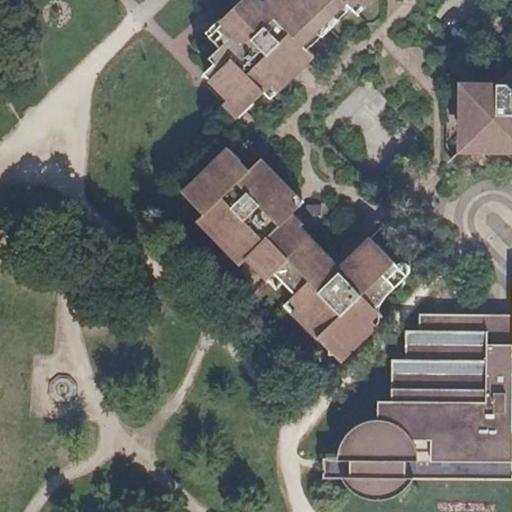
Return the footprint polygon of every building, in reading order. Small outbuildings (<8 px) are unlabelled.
[(266,0),(262,4),(258,0),(245,0),(222,23),(214,29),(220,36),(214,42),(220,48),(209,58),(213,63),(203,73),(243,112),(245,114),(258,101),(266,94),(271,99),(285,85),(307,64),(313,57),(308,51),(322,37),(317,31),(330,18),(335,24),(350,9),(357,2),(363,9),(371,0),(266,0)] [(350,9),(357,15),(363,9),(357,2),(350,9)] [(317,31),(322,37),(330,29),(335,24),(330,18),(317,31)] [(220,20),(206,34),(214,42),(220,36),(214,29),(222,23),(220,20)] [(511,71),(499,84),(476,84),(470,84),(470,100),(464,100),(464,132),(474,143),(482,151),(510,151),(510,148),(511,147),(511,71)] [(258,101),(264,106),(271,99),(266,94),(258,101)] [(371,238),(341,267),(328,253),(312,237),(302,227),(304,225),(293,214),(298,209),(292,202),(298,196),(284,182),(261,160),(249,171),(228,150),(183,193),(205,215),(198,221),(208,230),(234,256),(239,251),(247,259),(260,271),(267,265),(276,274),(284,283),(295,295),(286,303),(319,337),(341,360),(376,326),(371,320),(379,314),(375,310),(384,304),(387,295),(409,276),(371,238)] [(298,209),(304,203),(298,196),(292,202),(298,209)] [(247,259),(239,251),(234,256),(242,264),(247,259)] [(276,274),(267,265),(260,271),(269,280),(276,274)] [(278,289),(284,283),(276,274),(269,280),(278,289)] [(371,320),(376,326),(384,318),(384,304),(375,310),(379,314),(371,320)] [(511,462),(511,315),(429,314),(421,314),(420,330),(405,331),(404,359),(393,359),(391,401),(378,401),(376,421),(368,422),(361,425),(354,429),(348,435),(343,442),(340,450),(339,457),(339,460),(339,464),(340,472),(343,480),(347,487),(353,493),(360,497),(368,500),(376,502),(384,502),(393,500),(399,497),(411,488),(416,481),(419,474),(421,466),(421,462),(511,462)] [(71,402),(76,389),(66,377),(50,381),(46,393),(56,405),(71,402)] [(323,480),(343,480),(340,472),(339,464),(339,460),(324,460),(323,480)] [(405,504),(416,493),(411,488),(399,497),(405,504)]
